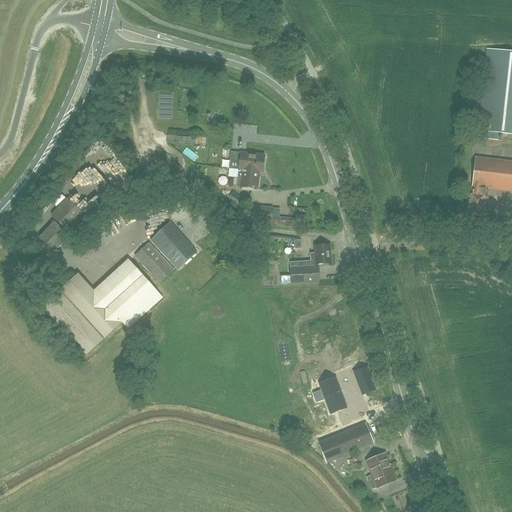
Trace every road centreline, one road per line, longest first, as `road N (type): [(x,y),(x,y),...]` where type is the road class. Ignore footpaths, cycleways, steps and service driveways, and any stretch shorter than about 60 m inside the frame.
road 1 (tertiary): [(438,511),(313,123),(282,88),(247,66),(99,28)]
road 2 (primary): [(0,210),(66,119),(99,28)]
road 3 (unclassified): [(0,153),(43,26),(59,19),(99,28)]
road 4 (track): [(148,130),(177,157),(189,183),(248,230)]
